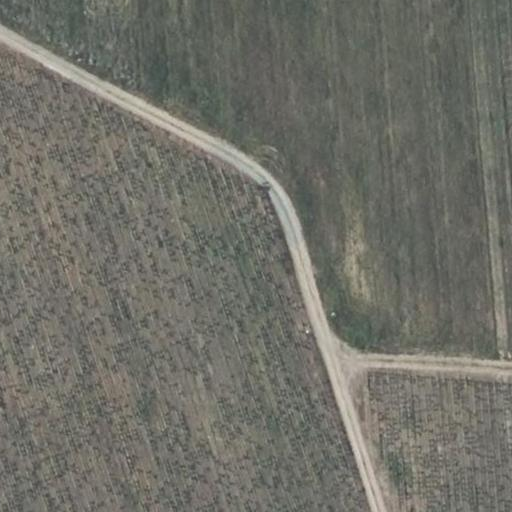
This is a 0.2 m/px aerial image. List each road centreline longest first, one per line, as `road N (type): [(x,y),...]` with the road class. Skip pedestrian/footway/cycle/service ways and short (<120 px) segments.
road 1 (track): [(0,38),(271,186),(378,511)]
road 2 (track): [(511,371),(328,358)]
